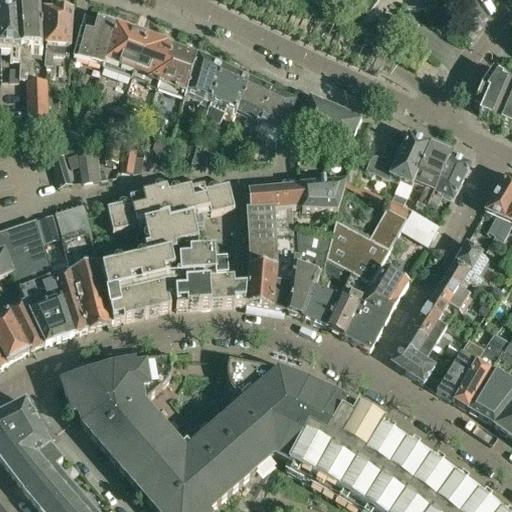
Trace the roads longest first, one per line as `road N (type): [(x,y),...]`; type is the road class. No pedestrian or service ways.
road 1 (residential): [(0,394),(81,355),(218,331),(275,335),(367,381)]
road 2 (residential): [(241,177),(119,189),(31,212),(0,117)]
road 3 (residential): [(367,381),(452,247),(499,154)]
road 4 (residential): [(367,381),(511,483)]
road 5 (residential): [(184,0),(318,66)]
road 6 (residential): [(318,66),(270,172),(241,177)]
road 7 (residential): [(435,119),(511,8)]
road 8 (residential): [(318,66),(435,119)]
